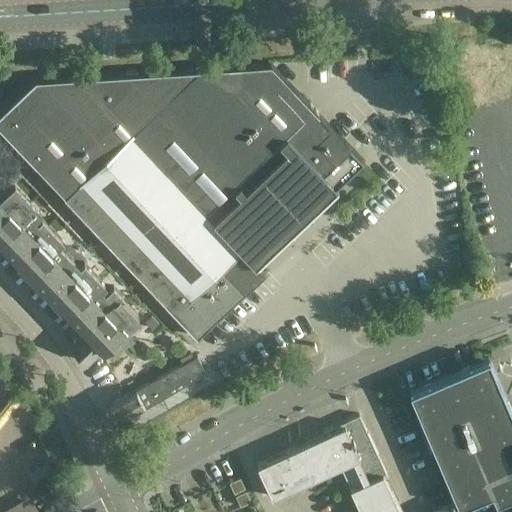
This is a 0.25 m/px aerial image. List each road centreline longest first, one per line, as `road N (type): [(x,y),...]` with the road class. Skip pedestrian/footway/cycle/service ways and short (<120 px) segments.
road 1 (unclassified): [(121,488),(348,372),(511,306)]
road 2 (secondary): [(0,16),(258,0)]
road 3 (unclassified): [(0,297),(58,365),(121,488)]
